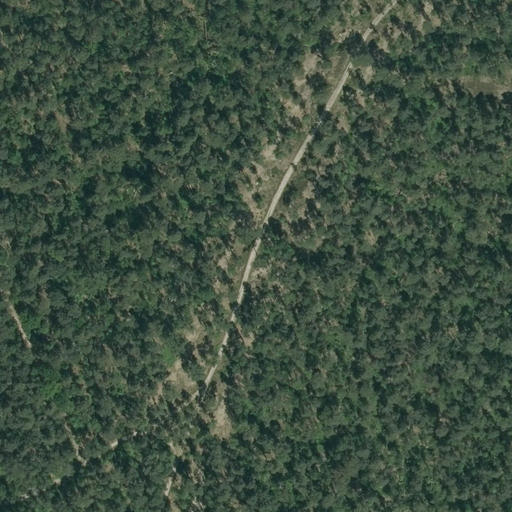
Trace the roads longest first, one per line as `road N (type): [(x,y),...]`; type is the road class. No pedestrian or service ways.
road 1 (track): [(161,511),(291,166),(360,43),(396,0)]
road 2 (track): [(0,290),(85,460),(171,412),(207,379)]
